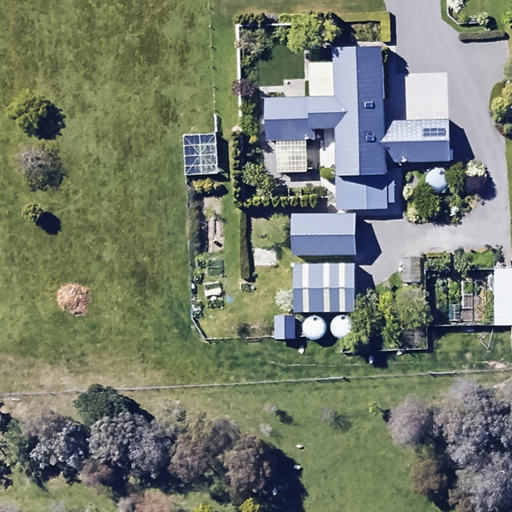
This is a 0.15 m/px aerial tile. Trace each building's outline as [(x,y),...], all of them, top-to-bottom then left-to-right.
[(384,43),(334,43),(334,93),(328,93),(329,61),(309,61),(308,126),(334,127),(334,210),(387,209),(387,205),(392,205),(392,193),(400,193),(400,166),(448,165),(447,118),(385,118),(384,43)] [(300,84),(283,83),(283,96),(265,96),(265,141),(275,141),(275,173),(305,173),(305,97),(300,97),(300,84)] [(215,136),(185,136),(186,178),(216,177),(215,136)] [(353,213),(292,213),(292,255),(354,255),(353,213)] [(426,258),(402,258),(402,285),(426,285),(426,258)] [(292,263),(293,312),(354,311),(354,262),(292,263)] [(511,267),(492,268),(494,326),(511,325),(511,267)] [(294,317),(275,316),(274,339),(293,340),(294,317)]
